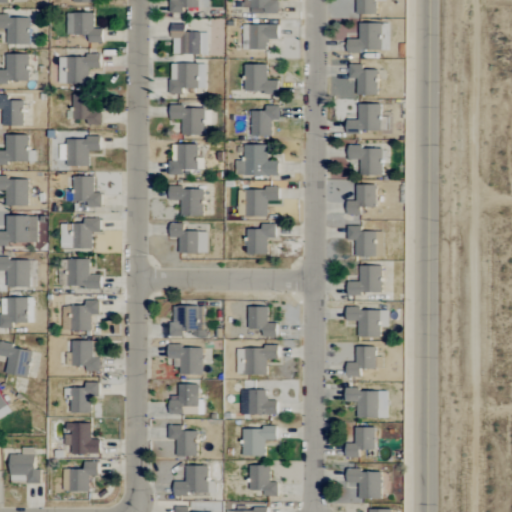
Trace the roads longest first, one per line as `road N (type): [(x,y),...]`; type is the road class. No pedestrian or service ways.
road 1 (residential): [(315,0),(311,511)]
road 2 (secondary): [(426,511),(428,0)]
road 3 (residential): [(133,0),(136,510)]
road 4 (residential): [(312,277),(135,275)]
